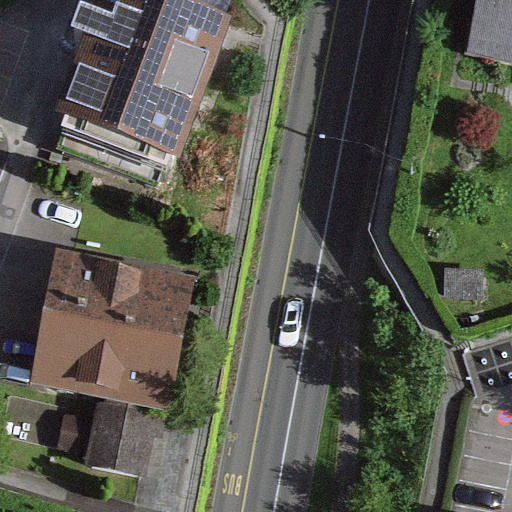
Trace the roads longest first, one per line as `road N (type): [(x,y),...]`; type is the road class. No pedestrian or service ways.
road 1 (secondary): [(274,511),(356,0)]
road 2 (residential): [(0,199),(76,0)]
